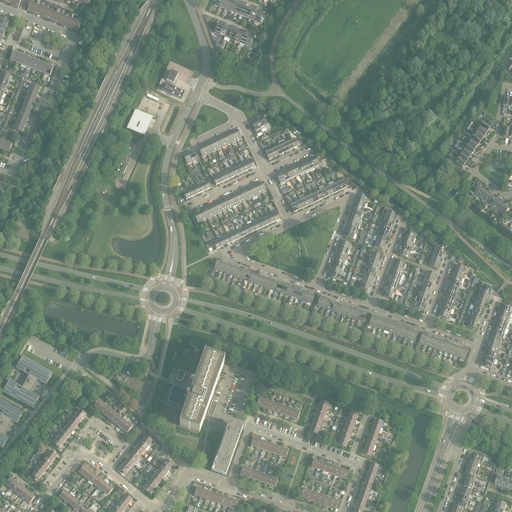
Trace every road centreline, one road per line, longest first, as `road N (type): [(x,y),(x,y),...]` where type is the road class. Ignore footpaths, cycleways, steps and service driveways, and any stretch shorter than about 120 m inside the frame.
road 1 (unclassified): [(511,270),(278,88),(255,93),(202,78)]
road 2 (secondary): [(450,390),(296,331),(176,297)]
road 3 (secondary): [(173,307),(447,397)]
road 4 (residential): [(0,170),(15,176),(73,37),(0,8)]
road 5 (residential): [(343,511),(359,465),(249,426)]
road 6 (secondary): [(153,291),(0,254)]
road 7 (secondary): [(0,267),(151,301)]
road 8 (residential): [(290,223),(241,247),(240,257),(317,286)]
road 9 (residential): [(317,286),(345,203),(290,223)]
road 10 (residential): [(0,466),(83,362)]
